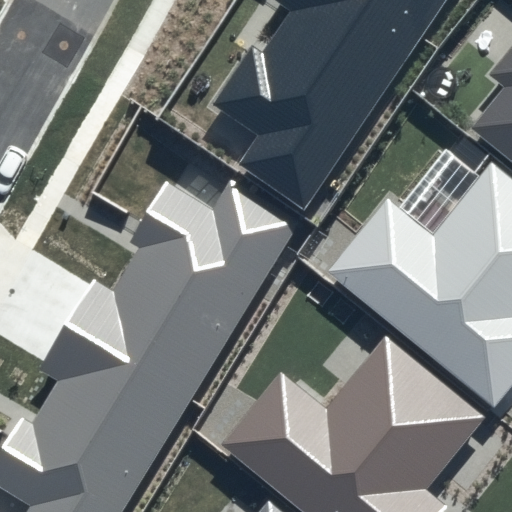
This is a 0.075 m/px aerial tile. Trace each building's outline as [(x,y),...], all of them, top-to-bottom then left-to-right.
[(447,0),(271,0),(290,12),(263,53),(252,46),(211,105),(255,135),(235,165),(304,212),(447,0)] [(511,45),(488,74),(506,89),(472,129),(511,161),(511,45)] [(511,179),(490,162),(433,232),(388,196),(327,270),(494,406),(511,384),(511,179)] [(118,511),(295,221),(232,184),(214,213),(167,184),(131,243),(139,248),(114,289),(94,277),(37,371),(56,382),(32,422),(20,415),(0,448),(0,488),(30,506),(26,511),(118,511)] [(484,417),(386,337),(329,408),(280,368),(217,444),(301,511),(442,511),(446,508),(425,490),(484,417)] [(280,511),(269,503),(261,511),(280,511)]
